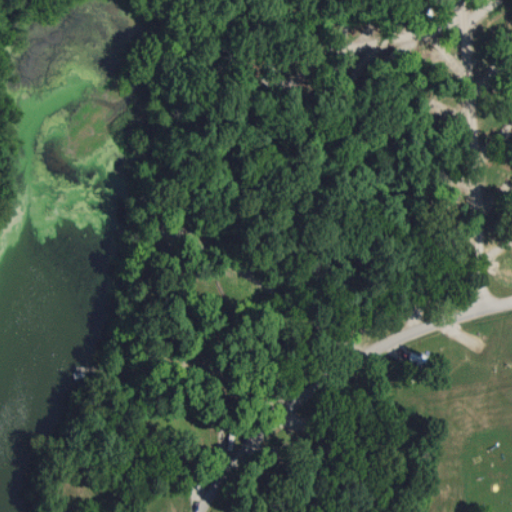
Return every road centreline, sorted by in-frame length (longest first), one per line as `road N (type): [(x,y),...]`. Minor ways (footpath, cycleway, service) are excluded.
road 1 (residential): [(193,511),(282,407),(338,366),(408,329),(511,298)]
road 2 (residential): [(481,307),(464,0)]
